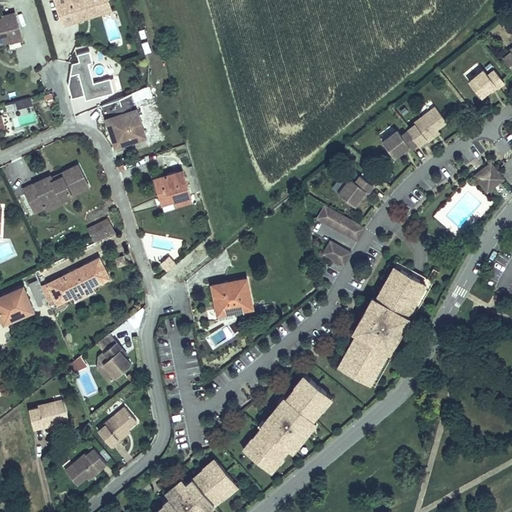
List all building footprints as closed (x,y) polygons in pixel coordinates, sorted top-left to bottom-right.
[(55,0),(63,25),(87,17),(86,13),(89,12),(91,16),(102,13),(97,0),(55,0)] [(108,0),(97,0),(102,13),(112,10),(108,0)] [(5,15),(6,18),(7,22),(19,20),(17,12),(5,15)] [(104,20),(110,41),(122,38),(117,17),(104,20)] [(0,41),(12,39),(13,41),(24,39),(19,20),(7,22),(6,18),(0,19),(0,41)] [(145,52),(151,50),(147,40),(141,42),(145,52)] [(80,62),(73,64),(69,86),(73,99),(85,96),(87,101),(100,97),(108,95),(115,93),(111,79),(94,83),(89,64),(94,63),(91,52),(78,55),(80,62)] [(484,69),(469,81),(482,96),(490,89),(496,84),(498,87),(504,81),(494,69),(488,74),(484,69)] [(147,86),(122,96),(122,97),(103,104),(116,145),(145,135),(133,102),(151,95),(147,86)] [(49,92),(43,97),(49,106),(56,101),(49,92)] [(32,97),(16,99),(18,107),(33,105),(32,97)] [(7,111),(17,109),(15,102),(6,103),(7,111)] [(447,121),(435,106),(414,122),(415,124),(408,130),(418,143),(419,144),(427,139),(426,137),(437,128),(447,121)] [(439,131),(437,128),(426,137),(427,139),(428,140),(439,131)] [(398,129),(383,141),(394,156),(403,150),(409,145),(411,148),(418,143),(408,130),(402,134),(398,129)] [(491,163),(487,166),(492,172),(496,169),(491,163)] [(62,196),(63,199),(90,187),(79,165),(62,173),(63,177),(54,181),(53,178),(52,176),(24,189),(36,213),(47,207),(45,204),(62,196)] [(487,166),(475,175),(487,191),(503,179),(496,169),(492,172),(487,166)] [(155,179),(161,199),(173,195),(174,201),(175,205),(192,200),(183,171),(155,179)] [(350,177),(339,193),(355,204),(361,196),(366,189),(368,191),(373,184),(360,175),(356,181),(350,177)] [(173,195),(161,199),(162,204),(174,201),(173,195)] [(45,204),(47,207),(48,210),(64,202),(63,199),(62,196),(45,204)] [(325,205),(318,217),(358,239),(365,227),(325,205)] [(108,218),(88,228),(95,242),(115,232),(108,218)] [(331,241),(324,253),(342,263),(349,251),(331,241)] [(349,251),(342,263),(344,264),(351,252),(349,251)] [(120,268),(128,264),(124,256),(116,260),(120,268)] [(177,264),(170,256),(161,263),(168,272),(177,264)] [(92,285),(93,287),(110,278),(99,257),(82,266),(84,270),(80,272),(78,268),(63,275),(65,279),(50,286),(48,283),(41,286),(50,306),(57,302),(58,305),(74,297),(73,294),(92,285)] [(428,278),(397,260),(386,280),(387,281),(381,291),(380,291),(376,299),(373,298),(366,308),(368,309),(363,318),(361,318),(355,329),(359,331),(348,350),(348,349),(339,365),(376,386),(439,271),(434,268),(428,278)] [(65,279),(63,275),(48,283),(50,286),(65,279)] [(213,283),(218,304),(229,302),(231,311),(254,306),(248,276),(213,283)] [(39,306),(44,304),(34,281),(29,283),(39,306)] [(4,324),(35,310),(24,285),(0,295),(0,322),(3,322),(4,324)] [(73,294),(74,297),(76,300),(95,291),(93,287),(92,285),(73,294)] [(229,302),(218,304),(219,313),(231,311),(229,302)] [(134,304),(128,322),(139,326),(145,308),(134,304)] [(98,368),(110,382),(132,364),(120,349),(122,347),(112,335),(99,345),(104,351),(109,357),(104,362),(105,362),(98,368)] [(109,357),(104,351),(99,355),(98,367),(98,368),(105,362),(104,362),(109,357)] [(300,380),(305,384),(310,378),(305,373),(300,380)] [(249,453),(266,466),(271,460),(276,465),(279,462),(280,462),(284,457),(283,455),(290,448),(293,443),(296,446),(301,440),(301,439),(307,431),(308,432),(313,426),(309,423),(313,419),(322,408),(327,402),(322,398),(327,391),(310,378),(305,384),(300,380),(295,386),(295,387),(286,397),(283,401),(279,399),(274,404),(276,406),(265,420),(263,418),(259,423),(263,426),(259,430),(254,436),(249,442),(254,447),(249,453)] [(333,396),(327,391),(322,398),(327,402),(333,396)] [(57,419),(68,417),(64,399),(38,405),(39,407),(30,409),(34,428),(44,425),(43,423),(57,419)] [(106,425),(99,430),(111,445),(119,439),(117,437),(128,428),(137,420),(125,406),(105,423),(106,425)] [(119,439),(120,440),(130,431),(128,428),(117,437),(119,439)] [(249,442),(244,449),(249,453),(254,447),(249,442)] [(86,453),(66,469),(77,484),(87,476),(97,467),(99,469),(106,463),(94,448),(87,454),(86,453)] [(215,457),(209,463),(214,468),(220,463),(215,457)] [(271,460),(266,466),(271,471),(276,465),(271,460)] [(212,511),(214,510),(211,506),(225,495),(226,495),(232,490),(227,484),(233,479),(220,463),(214,468),(209,463),(203,468),(204,469),(188,483),(186,481),(182,484),(181,483),(177,486),(172,490),(173,492),(169,495),(171,496),(164,502),(165,503),(154,511),(212,511)] [(97,467),(87,476),(89,479),(100,470),(99,469),(97,467)] [(182,477),(174,484),(177,486),(181,483),(182,484),(186,481),(182,477)] [(233,479),(227,484),(232,490),(238,485),(233,479)] [(174,484),(166,491),(169,495),(173,492),(172,490),(177,486),(174,484)]
